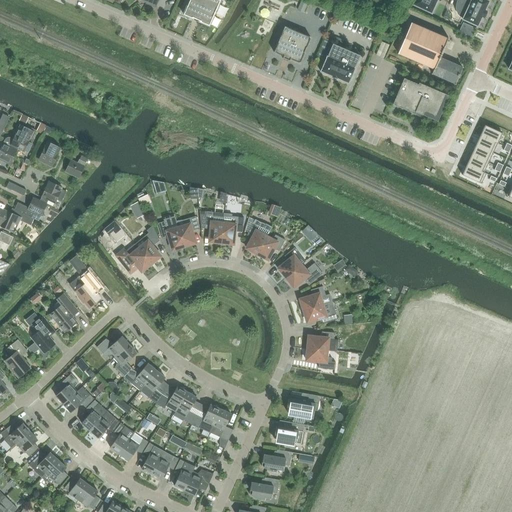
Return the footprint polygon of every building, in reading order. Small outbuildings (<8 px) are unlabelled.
[(200,21),(199,22),(209,26),(220,0),(219,0),(189,0),(183,15),(193,19),(193,18),(200,21)] [(436,0),(437,0),(415,0),(413,5),(428,11),(433,0),(436,0)] [(489,2),(484,0),(460,0),(459,3),(462,5),(461,9),(463,13),(466,16),(464,20),(464,19),(464,20),(465,21),(478,27),(479,27),(479,26),(483,18),(484,19),(485,17),(484,17),(486,13),(487,13),(487,12),(486,11),(489,3),(490,3),(490,2),(489,2)] [(301,1),(297,11),(304,13),(308,3),(301,1)] [(333,32),(361,41),(365,29),(336,21),(333,32)] [(447,39),(411,23),(397,54),(434,69),(433,71),(432,74),(455,84),(462,67),(440,58),(448,38),(447,38),(447,39)] [(287,59),(287,58),(300,63),(304,53),(306,48),(310,37),(285,27),(280,37),(278,42),(274,53),(286,58),(287,59)] [(381,41),(375,55),(383,58),(388,44),(381,41)] [(321,71),(320,72),(321,72),(332,76),(332,77),(333,77),(336,78),(336,79),(337,79),(347,83),(348,84),(349,83),(354,69),(354,70),(355,69),(354,68),(354,67),(355,67),(360,56),(333,44),(328,55),(328,56),(328,57),(327,57),(326,58),(327,58),(321,71)] [(444,96),(404,79),(392,105),(415,114),(416,112),(422,115),(423,112),(436,117),(444,96)] [(0,136),(9,118),(3,115),(0,120),(0,136)] [(25,124),(28,118),(22,115),(19,121),(25,124)] [(40,123),(36,132),(42,135),(43,132),(46,126),(40,123)] [(484,125),(480,135),(495,142),(497,143),(502,133),(484,125)] [(10,146),(17,149),(23,152),(24,152),(28,153),(32,144),(28,143),(31,137),(33,132),(26,128),(20,126),(14,139),(13,139),(10,138),(8,138),(6,139),(5,141),(4,143),(10,146)] [(480,135),(475,145),(491,152),(495,142),(480,135)] [(61,147),(48,141),(39,160),(40,160),(39,161),(51,167),(51,166),(52,166),(61,147)] [(475,145),(471,155),(486,162),(491,152),(475,145)] [(0,160),(9,165),(17,149),(10,146),(9,150),(2,147),(0,151),(0,160)] [(71,161),(66,172),(78,178),(88,159),(81,155),(77,164),(71,161)] [(471,155),(466,165),(482,172),(486,162),(471,155)] [(466,165),(461,175),(479,183),(484,173),(482,172),(466,165)] [(9,182),(6,188),(16,192),(19,187),(14,185),(9,182)] [(49,200),(55,203),(58,199),(63,201),(67,191),(62,189),(63,188),(49,182),(40,200),(47,204),(49,200)] [(165,187),(156,189),(158,200),(167,198),(165,187)] [(189,188),(189,197),(203,198),(204,189),(189,188)] [(14,209),(24,213),(32,217),(35,212),(41,215),(47,204),(40,200),(34,197),(29,207),(18,202),(14,209)] [(142,197),(138,199),(142,207),(146,205),(142,197)] [(0,225),(11,231),(14,233),(20,221),(24,213),(14,209),(12,208),(10,212),(4,209),(4,210),(0,208),(0,225)] [(222,244),(225,214),(207,212),(205,229),(211,230),(210,242),(209,242),(222,244)] [(225,214),(222,244),(234,245),(234,244),(233,244),(235,232),(243,233),(244,218),(232,217),(232,215),(225,214)] [(158,223),(163,240),(169,238),(173,250),(172,250),(172,251),(177,249),(177,250),(180,250),(182,250),(185,249),(176,221),(174,215),(163,218),(164,221),(158,223)] [(200,229),(196,217),(184,220),(176,221),(185,249),(187,248),(189,247),(191,246),(191,245),(196,244),(196,243),(195,243),(192,232),(200,229)] [(247,249),(258,255),(267,237),(267,238),(268,236),(272,228),(255,219),(247,235),(253,238),(247,248),(247,249)] [(304,226),(298,233),(304,238),(310,232),(304,226)] [(0,241),(9,246),(13,237),(1,232),(0,234),(0,241)] [(160,257),(152,247),(157,243),(149,233),(135,245),(139,249),(153,266),(154,265),(156,263),(157,260),(161,257),(160,256),(160,257)] [(267,237),(258,255),(268,260),(269,260),(268,260),(274,249),(279,252),(285,241),(276,236),(273,239),(268,236),(267,238),(267,237)] [(139,249),(135,245),(126,252),(123,251),(117,256),(129,272),(137,266),(142,271),(141,272),(146,269),(147,269),(149,269),(150,268),(151,267),(153,266),(139,249)] [(284,279),(285,280),(302,266),(298,262),(302,257),(295,249),(285,257),(289,262),(280,269),(279,269),(282,273),(282,275),(283,276),(283,278),(284,279)] [(0,275),(1,276),(10,265),(0,260),(0,275)] [(82,272),(87,269),(82,263),(77,266),(82,272)] [(302,266),(285,280),(286,281),(287,282),(288,283),(289,284),(291,285),(291,284),(294,288),(295,288),(295,287),(304,280),(309,286),(323,275),(315,264),(308,270),(303,265),(302,266)] [(101,299),(92,288),(98,283),(88,270),(77,280),(83,287),(76,292),(80,298),(79,298),(84,304),(85,303),(89,309),(101,299)] [(53,291),(57,296),(62,292),(58,287),(53,291)] [(302,311),(302,312),(332,303),(330,294),(326,295),(323,287),(311,291),(313,297),(301,300),(302,305),(301,306),(301,308),(301,309),(302,311)] [(79,313),(75,308),(64,294),(57,300),(59,302),(54,306),(55,311),(50,315),(65,333),(67,331),(70,332),(71,328),(77,323),(73,318),(79,313)] [(320,319),(321,325),(338,320),(332,303),(302,312),(303,314),(303,315),(304,316),(305,318),(306,319),(308,324),(308,323),(320,319)] [(56,334),(50,326),(42,316),(39,319),(34,314),(26,321),(30,326),(32,324),(39,332),(31,338),(35,342),(40,348),(44,354),(55,345),(50,338),(56,334)] [(344,316),(345,325),(353,325),(352,316),(344,316)] [(306,349),(329,351),(330,345),(334,345),(335,334),(322,333),(322,339),(310,337),(309,337),(309,342),(308,342),(307,343),(307,345),(306,346),(306,347),(306,349)] [(112,353),(116,358),(130,345),(122,337),(112,346),(106,340),(97,348),(105,357),(112,353)] [(18,340),(6,350),(11,357),(5,362),(9,367),(9,368),(13,374),(14,373),(19,378),(30,369),(21,357),(28,352),(18,340)] [(114,367),(118,371),(124,378),(132,370),(127,363),(137,354),(130,345),(116,358),(119,362),(114,367)] [(306,355),(307,356),(307,361),(307,362),(307,361),(319,362),(319,368),(335,370),(336,363),(332,363),(333,359),(329,358),(329,351),(306,349),(306,350),(306,352),(306,353),(306,355)] [(81,358),(76,363),(84,372),(89,367),(81,358)] [(139,375),(132,370),(124,378),(132,384),(140,391),(157,371),(148,364),(139,375)] [(140,391),(149,398),(156,405),(163,395),(156,389),(163,381),(165,378),(157,371),(140,391)] [(56,397),(63,405),(77,392),(75,389),(80,383),(76,379),(72,375),(63,383),(66,387),(56,397)] [(83,387),(77,392),(63,405),(71,413),(81,404),(86,408),(94,400),(87,393),(83,387)] [(167,407),(176,412),(187,393),(178,387),(171,399),(163,395),(156,405),(165,410),(167,407)] [(190,410),(197,398),(187,393),(176,412),(185,418),(184,421),(192,425),(197,415),(190,410)] [(297,417),(298,417),(313,420),(315,411),(318,412),(321,397),(302,394),(301,402),(289,400),(287,412),(289,412),(289,413),(290,414),(291,415),(293,415),(294,416),(295,416),(297,417)] [(82,424),(90,432),(103,418),(102,417),(107,412),(95,401),(86,410),(91,414),(82,424)] [(210,434),(221,410),(211,405),(209,409),(205,418),(197,415),(192,425),(210,434)] [(210,434),(219,438),(219,446),(225,448),(228,442),(233,431),(225,427),(231,414),(221,410),(210,434)] [(103,418),(90,432),(98,439),(108,429),(113,432),(120,423),(113,417),(107,412),(102,417),(103,418)] [(157,425),(160,420),(150,414),(147,420),(157,425)] [(143,425),(148,428),(151,423),(146,420),(143,425)] [(16,445),(30,432),(23,424),(19,428),(15,423),(2,434),(5,438),(4,439),(11,447),(15,444),(16,445)] [(281,443),(286,445),(290,446),(290,443),(301,445),(305,426),(290,423),(288,430),(277,428),(274,440),(277,440),(277,441),(281,443)] [(121,424),(114,433),(119,437),(110,449),(120,455),(130,440),(135,434),(121,424)] [(38,441),(30,432),(16,445),(24,453),(25,453),(29,457),(38,448),(34,444),(38,441)] [(143,440),(139,446),(130,440),(120,455),(129,461),(137,450),(142,453),(148,443),(143,440)] [(187,443),(184,450),(189,452),(193,445),(187,443)] [(142,470),(152,475),(164,452),(155,447),(150,444),(143,454),(148,457),(142,470)] [(272,472),(274,473),(277,473),(278,471),(284,472),(285,466),(290,467),(292,453),(277,451),(276,458),(264,455),(262,467),(264,468),(265,469),(267,470),(268,471),(269,471),(271,472),(272,472)] [(174,470),(179,460),(173,457),(164,452),(152,475),(161,480),(168,468),(174,470)] [(50,453),(47,457),(43,453),(29,465),(35,470),(37,467),(46,475),(58,461),(50,453)] [(67,468),(58,461),(46,475),(54,482),(55,481),(60,486),(68,476),(63,472),(67,468)] [(195,468),(181,461),(175,471),(180,474),(175,487),(185,491),(193,474),(192,474),(193,472),(195,468)] [(193,474),(185,491),(195,496),(200,486),(201,487),(201,488),(207,490),(214,475),(202,471),(198,474),(193,472),(192,474),(193,474)] [(260,500),(261,500),(265,501),(265,499),(272,500),(273,494),(278,495),(280,481),(265,478),(264,485),(252,483),(250,495),(252,495),(252,496),(253,497),(254,498),(256,499),(257,499),(258,500),(260,500)] [(69,494),(78,501),(89,486),(80,479),(77,483),(73,479),(65,489),(70,493),(69,494)] [(98,492),(89,486),(78,501),(87,508),(88,507),(93,510),(100,500),(95,497),(98,492)] [(0,511),(15,511),(17,510),(13,506),(5,498),(0,503),(0,511)] [(119,511),(122,508),(113,502),(110,506),(105,503),(99,511),(119,511)]
